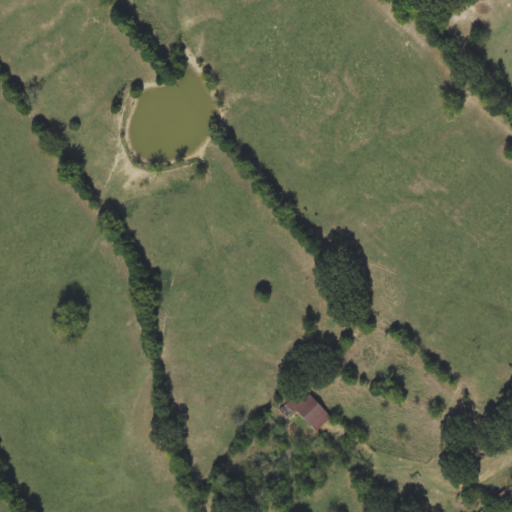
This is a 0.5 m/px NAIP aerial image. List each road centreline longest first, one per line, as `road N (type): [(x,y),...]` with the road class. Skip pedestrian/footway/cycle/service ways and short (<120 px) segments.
road 1 (residential): [(380,0),(511,132),(488,474),(454,487),(424,470)]
road 2 (residential): [(356,371),(465,418),(478,480)]
road 3 (residential): [(85,0),(175,122)]
